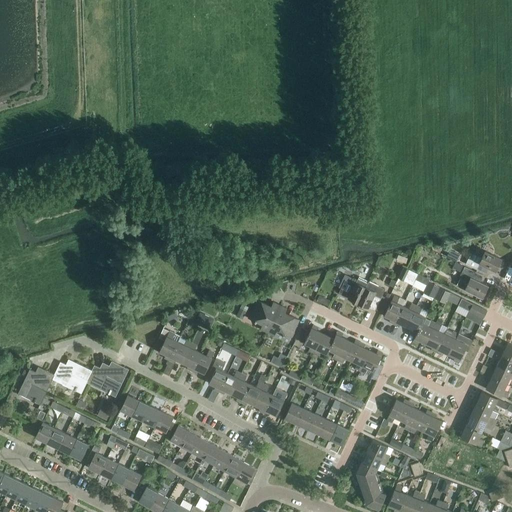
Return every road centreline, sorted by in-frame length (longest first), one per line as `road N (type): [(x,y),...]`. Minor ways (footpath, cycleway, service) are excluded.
road 1 (residential): [(264,493),(277,451),(271,439),(81,339),(56,346)]
road 2 (residential): [(322,508),(390,364)]
road 3 (residential): [(117,511),(0,451)]
road 4 (track): [(124,158),(0,196)]
